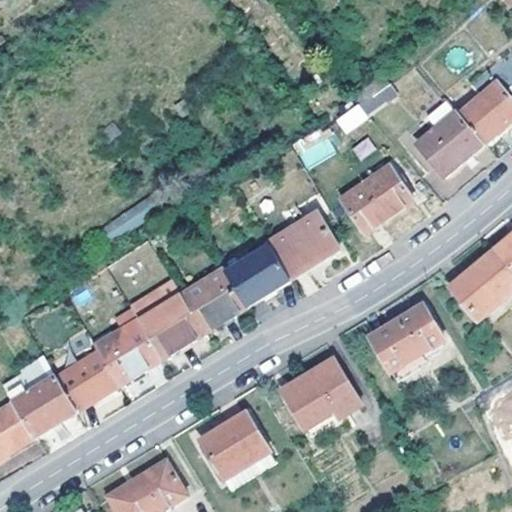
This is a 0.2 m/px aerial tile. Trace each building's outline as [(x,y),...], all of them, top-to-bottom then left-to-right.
[(511,0),(501,0),(509,10),(511,8),(511,0)] [(511,76),(464,116),(488,145),(511,124),(511,76)] [(382,93),(362,105),(371,116),(389,103),(382,93)] [(464,116),(451,101),(432,117),(442,128),(423,144),(450,176),(488,145),(464,116)] [(362,105),(342,119),(350,130),(371,116),(362,105)] [(322,129),(293,143),(306,170),(335,155),(322,129)] [(367,137),(352,148),(361,161),(376,150),(367,137)] [(348,200),(370,234),(418,201),(394,168),(348,200)] [(273,245),(274,248),(293,277),(295,281),(343,251),(320,215),(273,245)] [(157,251),(149,238),(134,248),(142,261),(157,251)] [(511,295),(511,241),(499,252),(454,290),(480,321),(511,295)] [(293,277),(274,248),(232,275),(252,307),(253,306),(295,281),(293,277)] [(252,307),(232,275),(229,270),(186,297),(209,334),(252,307)] [(209,334),(186,297),(144,323),(161,350),(167,360),(209,334)] [(375,340),(398,374),(449,341),(428,306),(375,340)] [(124,386),(167,360),(161,350),(144,323),(143,322),(101,348),(104,354),(112,366),(124,386)] [(112,366),(104,354),(61,382),(74,404),(81,414),(124,386),(112,366)] [(289,398),(315,437),(366,406),(338,362),(309,381),(309,385),(289,398)] [(79,415),(81,414),(74,404),(61,382),(60,379),(38,392),(29,377),(9,390),(19,405),(39,439),(79,415)] [(0,462),(39,439),(19,405),(0,417),(0,462)] [(206,443),(230,481),(274,453),(251,415),(206,443)] [(115,499),(123,511),(166,511),(191,497),(170,465),(115,499)]
